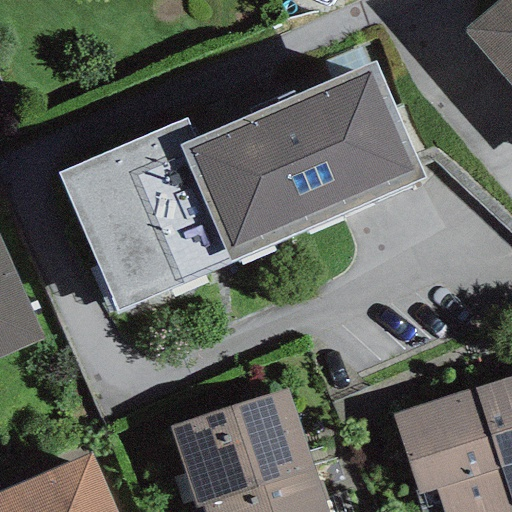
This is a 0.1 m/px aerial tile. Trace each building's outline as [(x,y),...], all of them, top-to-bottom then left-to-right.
[(511,0),(491,0),(462,25),(511,83),(511,0)] [(424,172),(373,58),(195,136),(181,142),(232,257),(424,172)] [(185,114),(58,169),(118,307),(232,257),(181,142),(195,136),(185,114)] [(0,243),(0,356),(40,339),(0,243)] [(511,373),(478,385),(511,492),(511,373)] [(168,422),(194,504),(201,502),(312,467),(285,385),(168,422)] [(511,511),(511,492),(478,385),(391,412),(416,492),(436,486),(444,511),(511,511)] [(0,511),(114,511),(88,452),(0,490),(0,511)] [(326,511),(312,467),(201,502),(204,511),(326,511)]
